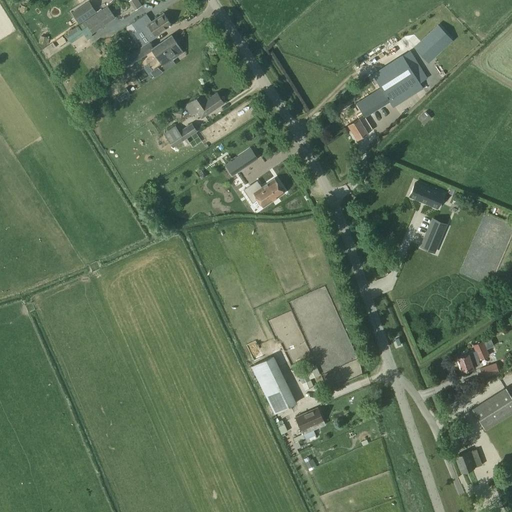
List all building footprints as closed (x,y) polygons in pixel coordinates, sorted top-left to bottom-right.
[(72,13),(79,23),(95,12),(89,2),(72,13)] [(115,18),(107,6),(65,35),(70,43),(84,34),(87,39),(91,37),(91,36),(92,35),(91,34),(115,18)] [(141,28),(144,33),(150,42),(156,37),(155,35),(170,24),(163,13),(150,20),(146,13),(131,23),(137,31),(141,28)] [(452,40),(438,24),(414,47),(429,62),(452,40)] [(176,64),(172,59),(183,52),(171,35),(151,48),(166,71),(176,64)] [(40,43),(48,45),(49,39),(47,38),(41,36),(40,43)] [(52,43),(56,50),(67,43),(63,36),(52,43)] [(127,56),(127,57),(119,62),(120,63),(109,70),(112,75),(123,68),(144,53),(140,47),(127,56)] [(381,87),(356,103),(365,117),(379,108),(390,101),(393,106),(422,88),(419,83),(428,78),(411,50),(402,56),(402,55),(373,73),(381,87)] [(151,72),(154,77),(162,72),(157,68),(151,72)] [(131,94),(126,88),(115,95),(119,102),(131,94)] [(202,93),(190,101),(184,106),(191,116),(198,112),(201,117),(223,102),(217,93),(207,100),(202,93)] [(425,111),(418,118),(424,124),(431,118),(425,111)] [(358,139),(368,132),(373,129),(369,122),(368,122),(364,115),(359,118),(349,124),(358,139)] [(197,131),(192,123),(179,131),(175,125),(163,134),(173,148),(182,141),(186,139),(197,131)] [(247,165),(240,155),(232,160),(239,170),(247,165)] [(250,185),(243,189),(252,203),(257,199),(263,207),(284,192),(275,178),(262,187),(258,182),(251,187),(250,185)] [(415,183),(409,196),(437,208),(442,195),(415,183)] [(157,194),(152,184),(146,188),(151,197),(157,194)] [(421,246),(434,252),(446,224),(433,219),(421,246)] [(489,355),(482,339),(472,344),(479,360),(489,355)] [(248,344),(254,359),(262,355),(256,340),(248,344)] [(470,359),(468,353),(456,357),(461,371),(473,367),(473,366),(480,363),(478,357),(470,359)] [(296,403),(273,355),(250,366),(274,414),(296,403)] [(499,372),(496,363),(480,368),(483,377),(499,372)] [(297,373),(302,384),(311,380),(306,369),(297,373)] [(511,412),(511,397),(506,388),(472,409),(485,429),(511,412)] [(318,408),(295,418),(303,434),(315,429),(325,424),(323,420),(318,408)] [(281,434),(287,431),(284,424),(278,427),(281,434)] [(482,465),(476,449),(456,456),(461,472),(482,465)] [(305,463),(308,469),(314,466),(311,460),(305,463)]
